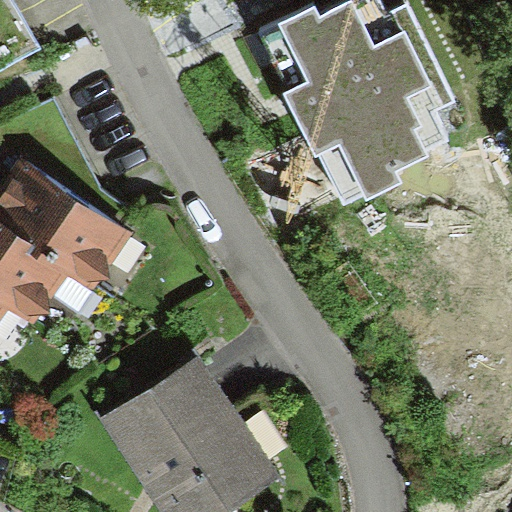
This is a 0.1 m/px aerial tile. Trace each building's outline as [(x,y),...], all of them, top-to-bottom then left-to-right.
[(325,0),(314,0),(270,22),(303,90),(353,192),(405,167),(399,155),(456,127),(443,100),(466,89),(422,0),(399,0),(395,2),(393,0),(344,0),(329,7),(325,0)] [(27,155),(0,198),(0,205),(45,234),(40,242),(78,266),(103,282),(139,226),(27,155)] [(0,288),(20,302),(45,317),(78,266),(40,242),(45,234),(0,205),(0,288)] [(0,333),(20,302),(0,288),(0,333)] [(201,350),(102,414),(166,511),(224,511),(282,475),(201,350)]
